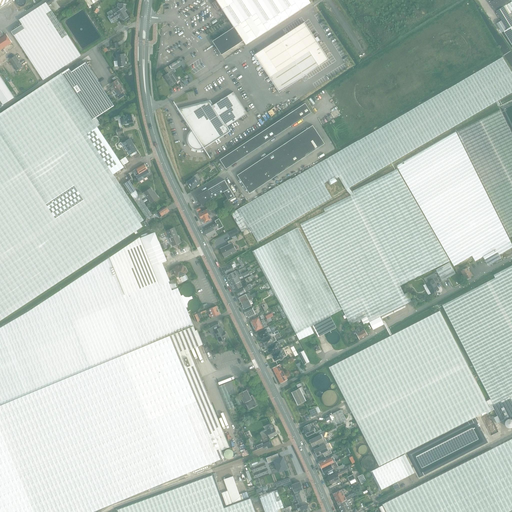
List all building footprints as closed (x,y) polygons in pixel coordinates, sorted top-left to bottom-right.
[(0,0),(0,107),(3,106),(3,105),(14,98),(0,76),(0,6),(9,0),(0,0)] [(215,0),(234,27),(212,41),(221,55),(243,41),(246,45),(310,3),(308,0),(215,0)] [(506,0),(494,0),(488,4),(493,12),(508,2),(506,0)] [(65,33),(47,5),(46,2),(19,20),(23,26),(24,29),(14,36),(26,54),(43,80),(54,72),(80,55),(65,33)] [(111,10),(107,13),(113,22),(115,21),(117,20),(116,19),(117,19),(120,16),(123,20),(128,17),(126,13),(124,11),(126,10),(125,8),(125,4),(122,3),(120,9),(113,14),(111,10)] [(8,20),(18,14),(12,5),(0,12),(0,15),(2,18),(5,16),(8,20)] [(501,20),(507,29),(511,26),(511,19),(504,6),(496,11),(501,20)] [(503,31),(507,29),(501,20),(496,23),(502,32),(503,31)] [(304,22),(254,54),(279,92),(329,60),(304,22)] [(511,26),(507,29),(503,31),(511,45),(511,26)] [(0,40),(2,43),(9,38),(6,34),(3,35),(0,29),(0,40)] [(0,50),(12,43),(9,38),(2,43),(0,40),(0,50)] [(115,67),(118,66),(126,65),(124,54),(119,54),(119,51),(115,51),(116,55),(117,55),(118,61),(114,61),(115,67)] [(23,67),(15,56),(9,59),(17,70),(23,67)] [(236,210),(231,213),(242,232),(249,227),(258,242),(265,238),(303,215),(332,198),(323,183),(328,181),(330,185),(337,181),(335,177),(337,175),(346,190),(347,190),(348,192),(351,196),(354,194),(351,190),(349,189),(349,188),(389,165),(430,141),(465,120),(480,111),(511,92),(511,74),(502,57),(474,74),(447,90),(446,89),(417,106),(363,137),(327,159),(327,158),(310,168),(292,179),(291,178),(278,186),(248,203),(238,209),(236,210)] [(179,59),(169,66),(171,68),(181,62),(179,59)] [(69,67),(62,71),(97,126),(100,124),(96,117),(114,106),(86,61),(71,70),(69,67)] [(171,86),(177,82),(180,80),(173,69),(170,71),(167,66),(163,69),(167,74),(164,76),(171,86)] [(0,111),(0,188),(97,126),(62,71),(47,81),(8,107),(0,111)] [(110,92),(114,89),(118,95),(116,96),(119,99),(125,95),(123,92),(125,91),(117,79),(110,84),(112,86),(108,89),(110,92)] [(199,102),(200,104),(178,109),(192,130),(190,132),(188,135),(188,137),(188,140),(188,142),(189,145),(191,147),(193,148),(196,149),(198,149),(201,149),(204,148),(229,131),(226,127),(247,113),(233,92),(212,105),(210,101),(203,103),(203,101),(199,102)] [(305,103),(300,106),(295,110),(301,119),(311,112),(305,103)] [(295,110),(290,113),(296,122),(301,119),(295,110)] [(511,236),(511,134),(500,110),(468,126),(456,132),(464,148),(474,166),(493,205),(509,238),(511,236)] [(290,113),(285,116),(291,125),(296,122),(290,113)] [(133,121),(134,121),(134,118),(133,118),(132,115),(127,116),(127,115),(121,116),(121,117),(120,118),(122,125),(125,124),(126,125),(128,124),(128,123),(134,122),(133,121)] [(285,116),(280,120),(286,129),(291,125),(285,116)] [(280,120),(275,123),(281,132),(286,129),(280,120)] [(275,123),(270,126),(276,135),(281,132),(275,123)] [(297,135),(303,144),(309,153),(325,143),(312,125),(297,135)] [(0,319),(142,226),(140,222),(143,220),(115,178),(113,174),(123,167),(97,126),(0,188),(0,319)] [(270,126),(265,129),(271,139),(276,135),(270,126)] [(265,129),(260,133),(266,142),(271,139),(265,129)] [(478,260),(483,257),(496,249),(499,255),(511,247),(511,245),(511,242),(471,163),(456,132),(431,146),(397,166),(402,176),(416,199),(435,233),(454,266),(472,256),(475,261),(478,260)] [(260,133),(255,136),(261,145),(266,142),(260,133)] [(297,135),(292,138),(298,147),(303,144),(297,135)] [(255,136),(250,139),(256,149),(261,145),(255,136)] [(292,138),(287,142),(293,151),(298,147),(292,138)] [(130,139),(122,143),(129,155),(130,155),(130,156),(131,156),(136,153),(137,152),(136,151),(130,139)] [(250,139),(245,143),(251,152),(256,149),(250,139)] [(287,142),(282,145),(288,154),(293,151),(287,142)] [(245,143),(240,146),(246,155),(251,152),(245,143)] [(304,157),(309,153),(303,144),(298,147),(304,157)] [(282,145),(277,148),(283,157),(288,154),(282,145)] [(240,146),(230,153),(236,162),(246,155),(240,146)] [(299,160),(304,157),(298,147),(293,151),(299,160)] [(277,148),(272,152),(278,161),(283,157),(277,148)] [(294,163),(299,160),(293,151),(288,154),(294,163)] [(272,152),(267,155),(273,164),(278,161),(272,152)] [(230,153),(225,156),(231,165),(236,162),(230,153)] [(289,167),(294,163),(288,154),(283,157),(289,167)] [(267,155),(262,158),(268,167),(273,164),(267,155)] [(226,169),(231,165),(225,156),(220,159),(226,169)] [(125,157),(120,160),(123,165),(129,162),(125,157)] [(284,170),(289,167),(283,157),(278,161),(284,170)] [(262,158),(257,161),(263,171),(268,167),(262,158)] [(257,161),(252,165),(258,174),(263,171),(257,161)] [(279,173),(284,170),(278,161),(273,164),(279,173)] [(139,181),(151,175),(144,164),(133,171),(139,181)] [(274,177),(279,173),(273,164),(268,167),(274,177)] [(252,165),(247,168),(253,177),(258,174),(252,165)] [(269,180),(274,177),(268,167),(263,171),(269,180)] [(247,168),(242,171),(248,181),(253,177),(247,168)] [(364,325),(370,322),(380,317),(409,303),(400,286),(450,261),(430,227),(411,193),(397,169),(353,191),(354,194),(351,196),(341,201),(324,209),(325,212),(300,224),(312,248),(350,325),(361,319),(364,325)] [(237,175),(243,184),(248,181),(242,171),(237,175)] [(264,183),(269,180),(263,171),(258,174),(264,183)] [(199,181),(202,179),(198,173),(192,177),(193,178),(187,182),(189,185),(188,185),(190,188),(191,188),(196,185),(196,186),(199,184),(198,184),(200,183),(199,181)] [(259,186),(264,183),(258,174),(253,177),(259,186)] [(254,190),(259,186),(253,177),(248,181),(254,190)] [(152,215),(129,180),(123,184),(147,218),(152,215)] [(225,180),(219,183),(224,192),(228,200),(234,196),(225,180)] [(249,193),(254,190),(248,181),(243,184),(249,193)] [(201,205),(224,192),(219,183),(196,196),(201,205)] [(150,202),(158,197),(155,193),(154,193),(150,188),(144,192),(150,202)] [(159,218),(169,211),(166,206),(156,213),(159,218)] [(209,208),(206,210),(202,212),(199,207),(196,208),(198,212),(199,211),(199,213),(200,215),(198,216),(200,218),(201,219),(202,219),(204,223),(211,220),(209,215),(211,214),(209,208)] [(223,226),(220,221),(219,219),(215,221),(216,222),(203,229),(208,238),(216,233),(215,230),(218,228),(219,229),(223,226)] [(252,251),(296,334),(310,327),(310,326),(312,325),(312,324),(329,315),(330,316),(341,310),(297,227),(252,251)] [(172,246),(180,242),(174,228),(160,234),(162,238),(168,235),(172,246)] [(237,229),(229,232),(232,237),(239,233),(237,229)] [(155,232),(140,238),(160,285),(168,282),(170,281),(162,262),(167,260),(155,232)] [(28,312),(0,327),(0,404),(122,354),(193,325),(178,288),(172,290),(168,282),(160,285),(140,238),(140,237),(28,312)] [(230,252),(237,248),(236,246),(234,247),(232,243),(235,242),(233,238),(227,241),(229,244),(220,248),(224,257),(231,254),(230,252)] [(501,258),(499,255),(496,249),(483,257),(488,265),(501,258)] [(449,262),(436,269),(442,281),(455,273),(449,262)] [(234,264),(232,265),(232,264),(223,268),(226,274),(234,270),(234,269),(236,269),(234,264)] [(461,268),(462,270),(461,271),(465,279),(472,275),(468,268),(468,267),(467,264),(461,268)] [(177,267),(170,270),(172,274),(175,273),(177,277),(180,275),(181,277),(183,282),(187,280),(185,275),(184,273),(186,272),(187,271),(185,268),(184,268),(183,265),(179,266),(179,265),(177,266),(176,266),(177,267)] [(487,413),(494,409),(511,400),(511,265),(499,272),(493,275),(495,278),(485,283),(442,305),(464,347),(483,384),(491,399),(493,404),(492,405),(488,407),(485,402),(474,382),(455,343),(439,311),(329,367),(379,466),(486,411),(487,413)] [(229,279),(229,280),(238,275),(237,275),(235,271),(226,275),(228,279),(229,279)] [(428,282),(426,283),(431,294),(433,293),(434,293),(436,292),(437,291),(439,290),(434,282),(438,280),(435,274),(426,278),(428,282)] [(230,281),(231,285),(241,281),(242,280),(240,276),(239,276),(238,275),(229,280),(230,281)] [(170,281),(168,282),(172,290),(178,288),(174,279),(170,281)] [(241,282),(241,281),(231,285),(232,286),(232,285),(233,286),(232,287),(234,291),(243,287),(240,282),(241,282)] [(181,289),(182,292),(183,294),(185,296),(187,297),(190,297),(192,296),(194,294),(195,291),(195,289),(194,286),(192,284),(189,284),(186,284),(184,285),(182,287),(181,289)] [(250,284),(247,285),(236,292),(238,296),(252,288),(250,284)] [(241,301),(242,303),(252,298),(252,299),(253,299),(251,295),(247,297),(246,294),(239,297),(239,298),(238,299),(240,302),(241,301)] [(188,308),(189,310),(192,311),(194,312),(197,311),(199,310),(201,307),(201,305),(200,302),(199,300),(197,298),(194,298),(191,298),(189,300),(188,302),(187,305),(188,308)] [(253,300),(252,299),(252,298),(242,303),(243,305),(241,305),(243,309),(244,308),(244,309),(251,306),(251,304),(253,303),(251,301),(253,300)] [(212,317),(220,314),(216,306),(209,309),(211,312),(208,313),(210,317),(212,316),(212,317)] [(249,317),(258,313),(257,310),(254,311),(252,308),(244,312),(247,316),(248,316),(249,317)] [(250,320),(253,326),(263,321),(260,315),(250,320)] [(336,327),(330,316),(329,315),(312,324),(312,325),(318,337),(336,327)] [(384,324),(380,317),(370,322),(373,329),(384,324)] [(266,326),(263,321),(253,326),(255,332),(264,328),(263,327),(266,326)] [(218,324),(209,329),(211,334),(215,333),(219,341),(221,340),(221,341),(222,342),(224,341),(225,340),(224,339),(226,338),(226,337),(227,337),(224,331),(223,332),(221,327),(220,328),(218,324)] [(193,325),(122,354),(149,421),(197,401),(210,432),(221,459),(225,458),(221,450),(229,447),(189,350),(203,344),(197,330),(195,330),(193,325)] [(269,335),(269,336),(273,334),(274,336),(276,335),(275,334),(279,333),(278,330),(272,333),(271,331),(269,327),(258,333),(258,334),(257,334),(258,336),(259,336),(261,339),(266,336),(269,335)] [(314,333),(310,327),(296,334),(299,340),(314,333)] [(359,339),(368,335),(364,328),(360,330),(359,328),(355,330),(359,339)] [(327,340),(328,342),(330,343),(333,344),(335,344),(337,342),(339,341),(340,338),(339,336),(338,334),(336,332),(334,331),(331,332),(329,333),(328,335),(327,337),(327,340)] [(277,341),(274,336),(273,334),(269,336),(270,337),(263,340),(263,341),(263,342),(263,343),(264,343),(266,346),(271,344),(274,343),(273,342),(277,341)] [(277,342),(277,343),(275,344),(272,345),(267,348),(269,351),(268,352),(269,353),(270,353),(270,354),(279,350),(277,346),(280,345),(279,343),(284,341),(283,339),(277,342)] [(292,343),(289,345),(295,356),(298,355),(292,343)] [(282,354),(285,353),(283,349),(280,351),(280,350),(277,352),(272,355),(273,357),(273,358),(274,359),(275,360),(283,356),(282,354)] [(303,350),(298,353),(301,361),(307,358),(304,350),(303,350)] [(0,511),(92,511),(221,459),(210,432),(197,401),(149,421),(122,354),(0,404),(0,511)] [(306,369),(301,361),(296,364),(299,371),(300,372),(306,369)] [(280,383),(287,380),(280,364),(272,368),(280,383)] [(313,381),(313,384),(314,387),(316,389),(319,390),(322,391),(325,390),(327,389),(329,387),(330,384),(330,381),(329,378),(327,376),(325,374),(322,374),(319,374),(316,376),(314,378),(313,381)] [(238,391),(233,380),(219,386),(228,408),(234,406),(229,395),(235,392),(238,391)] [(302,402),(304,401),(302,396),(305,394),(301,387),(298,388),(298,389),(293,392),(295,397),(294,398),(293,396),(298,405),(302,403),(302,402)] [(255,406),(257,405),(253,398),(251,399),(247,390),(239,394),(244,403),(246,402),(249,409),(254,407),(255,406)] [(321,397),(321,400),(322,403),(324,405),(327,407),(330,407),(333,407),(335,405),(337,403),(338,400),(338,397),(337,394),(335,392),(333,390),(330,390),(327,390),(324,392),(322,394),(321,397)] [(240,396),(234,398),(238,406),(243,403),(240,396)] [(491,399),(485,402),(488,407),(492,405),(493,404),(491,399)] [(511,415),(511,400),(494,409),(497,416),(500,421),(511,415)] [(315,408),(309,411),(312,417),(318,414),(315,408)] [(325,417),(324,417),(326,421),(331,419),(334,425),(337,424),(338,425),(346,420),(341,410),(330,415),(330,414),(325,417)] [(304,427),(303,427),(304,429),(304,430),(305,432),(304,434),(305,435),(306,435),(307,436),(308,435),(312,434),(313,434),(315,433),(315,432),(316,434),(322,431),(320,428),(317,430),(315,425),(317,424),(315,421),(304,427)] [(273,435),(278,434),(275,427),(274,428),(272,423),(266,426),(268,430),(266,431),(266,430),(260,432),(262,438),(268,435),(269,438),(274,436),(273,435)] [(320,433),(321,435),(310,440),(310,441),(310,443),(311,443),(312,446),(317,444),(318,444),(320,447),(327,443),(324,437),(326,431),(325,431),(320,433)] [(506,511),(509,511),(511,509),(511,438),(382,504),(385,511),(506,511)] [(263,444),(266,449),(273,446),(271,441),(263,444)] [(328,442),(327,443),(320,447),(314,449),(315,451),(314,452),(316,452),(317,455),(322,453),(323,453),(325,456),(332,453),(330,449),(331,448),(328,442)] [(358,448),(358,450),(358,453),(360,454),(362,455),(364,455),(367,454),(368,452),(368,450),(368,448),(366,446),(364,445),(362,445),(360,446),(358,448)] [(344,453),(347,452),(348,455),(353,453),(349,446),(343,449),(344,453)] [(225,454),(225,456),(227,457),(229,458),(231,458),(233,457),(234,455),(234,453),(234,451),(232,450),(230,449),(228,449),(227,450),(225,452),(225,454)] [(277,453),(266,458),(268,463),(274,460),(278,471),(287,468),(282,457),(279,458),(277,453)] [(405,454),(370,472),(380,490),(414,473),(405,454)] [(367,470),(370,470),(372,469),(374,467),(375,465),(375,462),(375,460),(373,458),(371,456),(369,455),(366,456),(364,457),(362,458),(361,461),(361,463),(361,466),(363,468),(365,469),(367,470)] [(319,463),(322,469),(336,462),(333,457),(328,459),(319,463)] [(334,469),(338,467),(336,462),(322,469),(324,474),(334,469)] [(337,475),(343,472),(342,469),(327,477),(331,484),(336,481),(336,483),(340,481),(337,475)] [(118,511),(254,511),(250,498),(224,508),(212,475),(118,509),(118,511)] [(227,490),(224,492),(221,493),(226,505),(241,500),(232,476),(223,479),(227,490)] [(291,484),(292,484),(289,478),(281,481),(283,487),(284,487),(291,484)] [(291,484),(294,493),(298,503),(306,500),(299,481),(292,484),(291,484)] [(259,496),(264,511),(277,511),(277,510),(284,508),(281,499),(278,490),(259,496)] [(333,494),(338,504),(346,500),(356,495),(355,491),(348,495),(349,496),(345,498),(341,490),(333,494)] [(351,510),(346,500),(338,504),(341,511),(346,511),(348,511),(347,511),(348,511),(350,511),(350,510),(351,510)]
